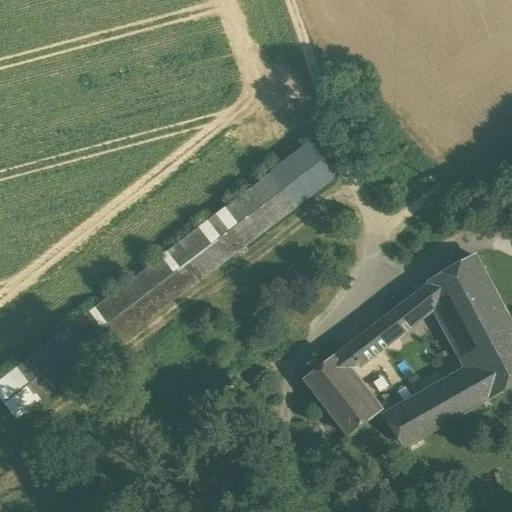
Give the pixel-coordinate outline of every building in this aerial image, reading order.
[(313,147),(0,384),(0,398),(18,422),(338,179),(313,147)] [(511,321),(476,257),(429,284),(438,299),(475,367),(491,398),(511,388),(511,321)] [(429,284),(387,317),(398,331),(438,299),(429,284)] [(387,317),(335,357),(346,372),(357,364),(359,366),(400,334),(398,331),(387,317)] [(346,372),(335,357),(305,380),(347,436),(377,413),(346,372)] [(475,367),(385,418),(404,446),(491,398),(475,367)]
